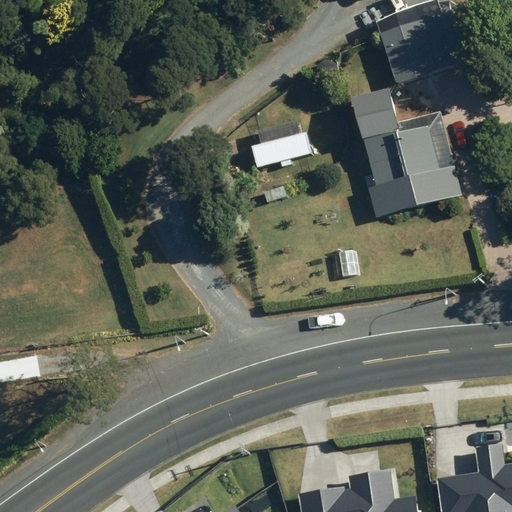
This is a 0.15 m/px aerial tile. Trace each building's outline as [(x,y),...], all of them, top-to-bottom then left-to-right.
[(448,9),(376,33),(393,85),(466,60),(448,9)] [(236,45),(209,66),(220,81),(248,59),(236,45)] [(371,185),(365,186),(374,218),(461,194),(440,117),(394,130),(382,87),(346,96),(371,185)] [(261,177),(315,161),(309,138),(294,143),(291,134),(274,139),(277,148),(254,155),(261,177)] [(355,248),(337,250),(341,277),(359,274),(355,248)] [(508,441),(480,446),(483,469),(444,476),(450,511),(511,511),(511,464),(511,465),(508,441)] [(304,492),(306,511),(425,511),(422,493),(400,496),(396,468),(354,474),(355,484),(304,492)]
